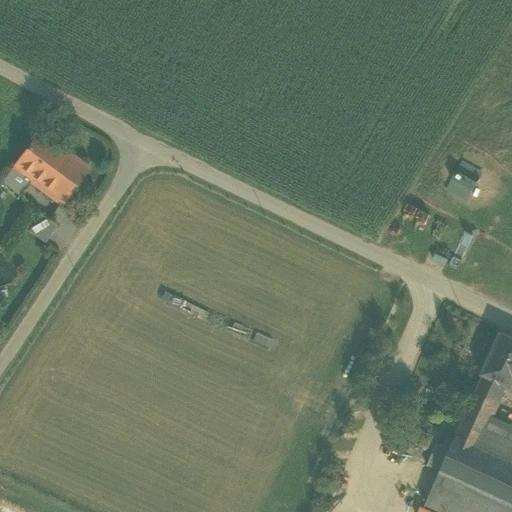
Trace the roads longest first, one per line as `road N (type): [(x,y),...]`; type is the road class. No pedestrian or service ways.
road 1 (unclassified): [(511,309),(146,146)]
road 2 (unclassified): [(0,367),(146,146)]
road 3 (unclassified): [(146,146),(0,68)]
